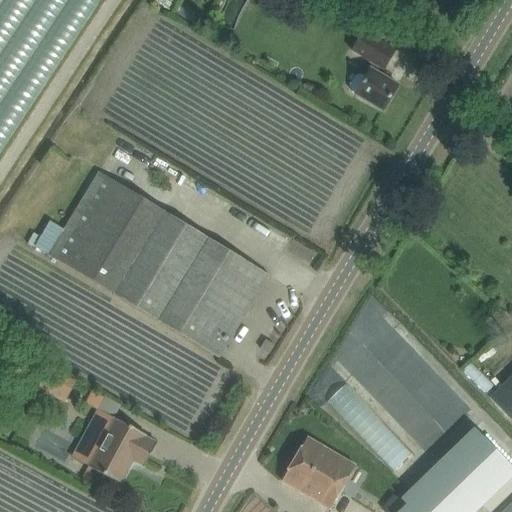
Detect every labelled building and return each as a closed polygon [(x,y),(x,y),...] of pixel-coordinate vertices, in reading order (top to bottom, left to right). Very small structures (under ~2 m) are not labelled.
[(150,0),(171,11),(176,0),(150,0)] [(351,93),(355,95),(365,101),(382,112),(397,86),(376,73),(379,68),(382,70),(394,51),(377,41),(362,32),(350,51),(368,62),(365,67),(370,70),(366,77),(365,77),(362,75),(358,75),(355,76),(353,78),(351,81),(350,84),(349,87),(350,90),(351,93)] [(14,230),(37,241),(75,161),(52,150),(14,230)] [(57,261),(201,349),(218,359),(268,277),(251,266),(98,173),(63,230),(50,222),(35,247),(47,255),(57,261)] [(268,355),(274,346),(265,341),(259,349),(268,355)] [(454,351),(453,362),(465,363),(466,352),(454,351)] [(48,367),(39,383),(67,399),(75,382),(48,367)] [(511,376),(489,399),(511,422),(511,376)] [(92,390),(85,403),(98,410),(105,396),(92,390)] [(71,458),(88,467),(119,484),(132,461),(143,467),(156,444),(144,438),(146,436),(98,410),(71,458)] [(418,494),(404,507),(407,511),(474,511),(511,477),(511,447),(486,420),(412,488),(418,494)] [(281,482),(298,492),(330,511),(356,467),(306,439),(281,482)] [(511,511),(511,501),(500,511),(511,511)]
